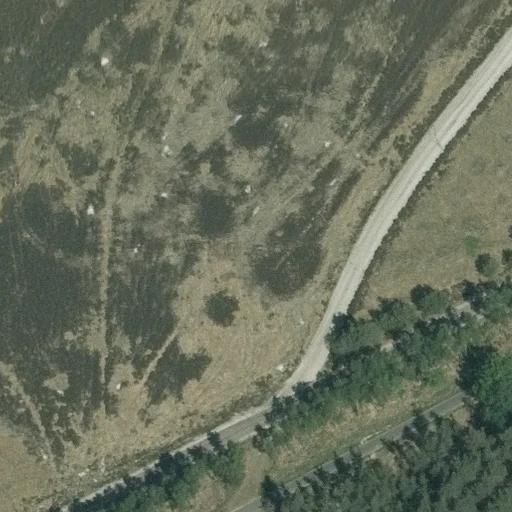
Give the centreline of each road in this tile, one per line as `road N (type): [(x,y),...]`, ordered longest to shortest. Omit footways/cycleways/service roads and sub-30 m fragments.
road 1 (track): [(511,50),(372,243),(308,381),(282,407),(256,471),(258,511)]
road 2 (track): [(82,511),(511,289)]
road 3 (unclassified): [(246,511),(511,372)]
